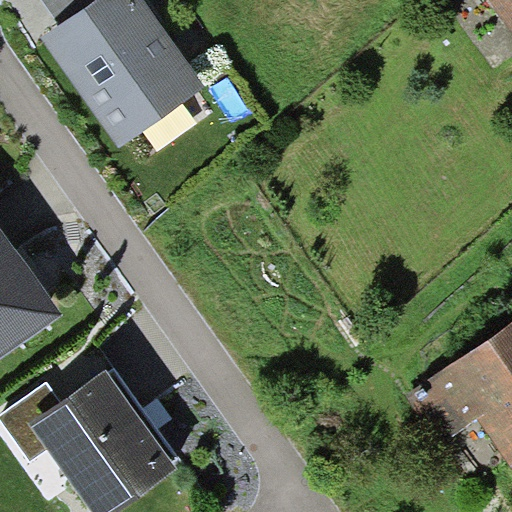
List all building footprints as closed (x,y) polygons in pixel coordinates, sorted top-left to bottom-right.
[(105,0),(55,35),(43,44),(120,153),(205,94),(139,0),(105,0)] [(511,0),(486,0),(511,34),(511,0)] [(0,234),(0,367),(63,323),(25,269),(0,234)] [(511,327),(415,394),(449,443),(478,423),(511,472),(511,327)] [(148,417),(116,372),(65,409),(31,433),(46,453),(88,511),(126,511),(185,469),(148,417)] [(65,409),(46,384),(0,418),(0,419),(32,463),(46,453),(31,433),(65,409)]
